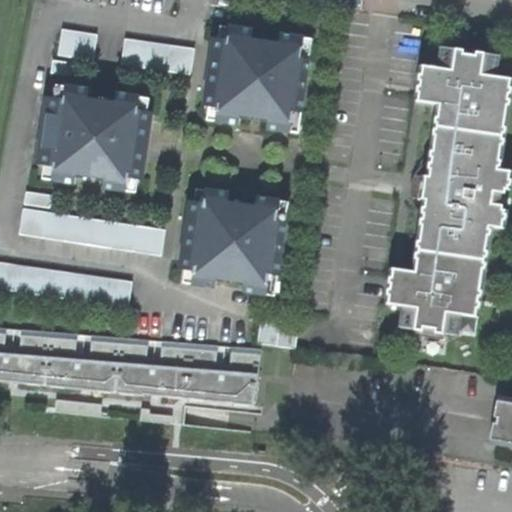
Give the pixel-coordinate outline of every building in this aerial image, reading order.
[(221,29),(219,42),(230,44),(232,30),(221,29)] [(217,124),(240,128),(241,118),(271,123),(269,133),(291,136),(295,115),(303,116),(311,64),(303,63),(306,42),(284,39),(281,48),(269,46),(253,44),(255,34),(232,30),(230,44),(219,42),(216,42),(205,109),(210,109),(219,111),(217,124)] [(58,57),(93,62),(98,37),(62,31),(58,57)] [(122,67),(191,77),(196,51),(126,41),(122,67)] [(315,43),(306,42),(303,63),(311,64),(315,43)] [(461,320),(477,322),(490,232),(503,233),(506,215),(502,214),(502,210),(498,209),(499,198),(504,198),(504,194),(510,194),(511,175),(499,174),(511,86),(511,83),(497,81),(499,62),(485,60),(484,62),(471,60),(457,58),(456,55),(440,54),(438,72),(421,70),(418,87),(432,89),(430,107),(438,109),(428,180),(418,179),(415,202),(423,203),(413,275),(405,274),(403,291),(388,289),(385,308),(401,310),(399,329),(414,332),(413,340),(442,344),(443,336),(458,338),(461,320)] [(76,78),(78,66),(53,62),(50,75),(76,78)] [(56,87),(53,100),(63,102),(66,89),(56,87)] [(416,106),(430,107),(432,89),(418,87),(416,106)] [(50,182),(74,185),(75,176),(104,180),(103,190),(125,193),(128,181),(138,182),(143,182),(153,115),(149,115),(139,114),(141,100),(118,97),(117,106),(102,104),(88,102),(89,92),(66,89),(63,102),(53,100),(46,100),(36,166),(43,167),(53,168),(50,182)] [(151,102),(141,100),(139,114),(149,115),(151,102)] [(208,123),(217,124),(219,111),(210,109),(208,123)] [(300,137),(303,116),(295,115),(291,136),(300,137)] [(41,181),(50,182),(53,168),(43,167),(41,181)] [(136,196),(138,182),(128,181),(125,193),(136,196)] [(22,206),(48,209),(50,197),(24,193),(22,206)] [(196,193),(194,206),(204,207),(206,194),(196,193)] [(243,296),(265,299),(268,278),(277,279),(285,227),(277,226),(280,205),(258,201),(256,212),(242,210),(227,208),(228,197),(206,194),(204,207),(194,206),(190,205),(179,271),(184,272),(193,273),(192,287),(214,291),(216,281),(244,285),(243,296)] [(289,206),(280,205),(277,226),(285,227),(289,206)] [(16,235),(160,257),(164,232),(21,210),(16,235)] [(0,290),(127,310),(131,284),(0,263),(0,290)] [(181,285),(192,287),(193,273),(184,272),(181,285)] [(391,272),(388,289),(403,291),(405,274),(391,272)] [(274,300),(277,279),(268,278),(265,299),(274,300)] [(259,344),(296,349),(300,324),(262,319),(259,344)] [(0,381),(157,397),(255,406),(260,350),(232,347),(230,372),(216,371),(218,347),(163,342),(161,366),(147,365),(149,341),(92,336),(90,361),(75,360),(77,336),(22,331),(20,356),(4,354),(6,330),(0,329),(0,381)] [(511,399),(498,397),(494,417),(498,418),(497,421),(497,425),(493,425),(489,445),(511,448),(511,399)] [(101,417),(103,405),(57,400),(55,412),(101,417)] [(141,422),(172,424),(173,416),(150,415),(150,410),(142,409),(141,422)] [(229,432),(229,450),(252,450),(252,431),(229,432)]
